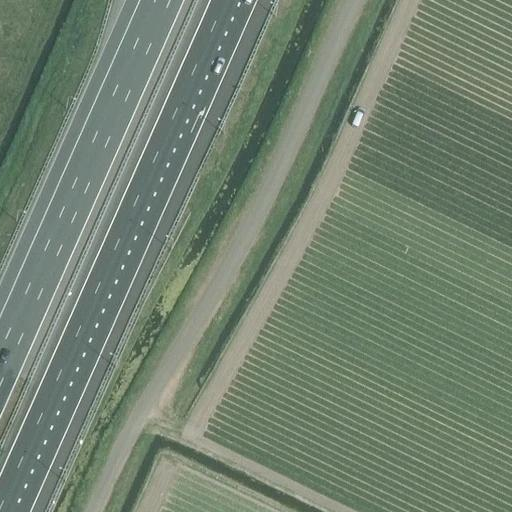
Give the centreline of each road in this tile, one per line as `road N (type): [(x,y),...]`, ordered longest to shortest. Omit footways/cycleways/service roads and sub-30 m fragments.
road 1 (unclassified): [(94,511),(219,281),(352,0)]
road 2 (motorway): [(8,511),(233,0)]
road 3 (motorway): [(160,0),(0,364)]
